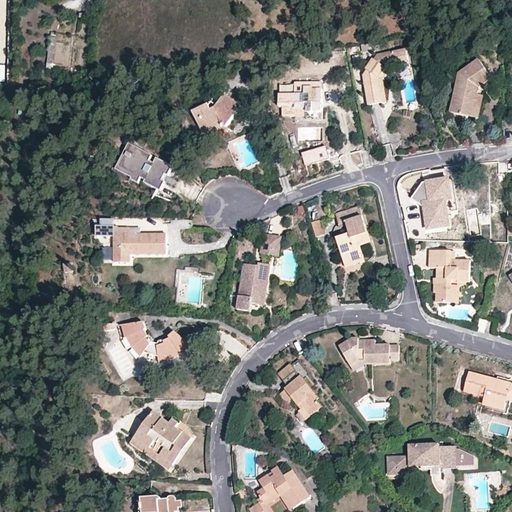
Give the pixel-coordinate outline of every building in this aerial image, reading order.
[(53,63),(55,45),(49,45),(47,63),(53,63)] [(409,61),(407,51),(378,55),(375,60),(373,59),(366,70),(367,71),(363,76),(368,106),(383,104),(379,80),(379,79),(380,80),(385,70),(386,69),(387,69),(386,65),(409,61)] [(459,73),(457,82),(460,83),(458,93),(455,92),(450,114),(472,117),(476,95),(478,95),(479,88),(492,79),(478,60),(459,73)] [(389,72),(385,70),(380,80),(383,81),(389,72)] [(322,113),(322,90),(313,90),(313,88),(305,88),(305,95),(295,95),(295,119),(305,119),(305,113),(307,113),(308,114),(309,115),(310,115),(312,114),(313,113),(322,113)] [(218,106),(225,96),(209,93),(209,95),(211,96),(212,98),(212,101),(212,103),(218,106)] [(227,128),(243,106),(226,95),(226,96),(225,96),(218,106),(216,109),(212,111),(209,106),(194,113),(205,135),(224,126),(227,128)] [(484,96),(478,95),(476,95),(472,117),(479,119),(484,96)] [(224,126),(205,135),(205,143),(231,130),(227,128),(224,126)] [(116,170),(132,179),(134,175),(122,169),(134,147),(129,145),(116,170)] [(153,156),(134,147),(122,169),(134,175),(132,179),(131,181),(139,183),(141,179),(145,182),(144,184),(160,192),(165,183),(163,181),(166,176),(168,177),(173,167),(158,159),(154,164),(151,162),(153,156)] [(453,179),(449,180),(451,200),(444,201),(446,215),(448,215),(457,214),(453,179)] [(451,200),(449,180),(424,183),(421,187),(428,191),(428,192),(429,203),(425,204),(423,207),(424,210),(426,221),(427,229),(449,226),(448,215),(446,215),(444,201),(451,200)] [(419,204),(428,192),(428,191),(421,187),(412,199),(419,204)] [(297,217),(305,215),(303,207),(295,209),(297,217)] [(362,216),(358,207),(334,214),(338,225),(345,223),(347,228),(350,227),(348,221),(362,216)] [(369,243),(362,216),(348,221),(350,227),(347,228),(349,234),(336,239),(342,259),(351,257),(354,265),(364,262),(359,246),(369,243)] [(190,220),(183,220),(177,220),(176,227),(190,228),(190,220)] [(315,221),(308,224),(313,238),(320,236),(315,221)] [(113,262),(131,262),(131,255),(167,255),(166,233),(140,233),(135,233),(135,229),(128,229),(128,227),(117,227),(117,226),(114,226),(100,226),(96,226),(96,236),(114,236),(113,249),(113,262)] [(279,257),(282,238),(263,235),(260,254),(279,257)] [(113,262),(113,249),(104,249),(104,262),(113,262)] [(455,260),(455,252),(429,251),(428,269),(436,269),(435,279),(433,279),(432,285),(433,285),(433,294),(436,294),(436,303),(451,304),(452,286),(452,282),(458,282),(458,284),(469,283),(470,261),(455,260)] [(345,268),(354,265),(351,257),(342,259),(345,268)] [(72,264),(63,265),(65,273),(73,271),(72,264)] [(265,296),(270,266),(259,264),(258,268),(254,268),(254,267),(243,265),(235,308),(250,312),(252,303),(255,304),(265,296)] [(460,287),(452,286),(451,304),(459,304),(460,287)] [(264,305),(265,296),(255,304),(264,305)] [(202,339),(203,327),(179,325),(178,329),(169,337),(169,339),(163,341),(163,340),(157,342),(158,343),(152,342),(152,338),(149,335),(147,336),(144,331),(146,330),(143,322),(124,325),(128,337),(129,337),(134,346),(139,352),(138,353),(141,356),(144,353),(159,357),(159,360),(170,356),(170,357),(180,353),(191,346),(192,339),(202,339)] [(126,338),(132,348),(134,346),(129,337),(128,337),(126,338)] [(390,361),(390,345),(379,345),(379,350),(376,349),(376,345),(375,341),(358,340),(358,338),(352,339),(339,346),(351,367),(362,361),(364,365),(390,365),(390,361)] [(398,345),(390,345),(390,361),(398,361),(398,345)] [(140,357),(141,356),(138,353),(139,352),(134,346),(132,348),(140,357)] [(192,347),(191,346),(180,353),(181,355),(182,356),(192,347)] [(298,359),(290,365),(295,372),(300,378),(301,377),(307,372),(298,359)] [(354,372),(364,365),(362,361),(351,367),(354,372)] [(295,372),(290,365),(290,364),(278,373),(278,374),(283,382),(295,372)] [(300,378),(295,372),(283,382),(288,386),(300,378)] [(504,411),(510,387),(502,384),(502,381),(469,373),(464,393),(484,399),(482,405),(504,411)] [(281,383),(283,382),(278,374),(275,375),(281,383)] [(301,377),(300,378),(288,386),(285,389),(286,390),(280,395),(288,405),(292,402),(294,400),(302,410),(299,412),(305,421),(314,415),(322,408),(316,400),(319,398),(301,377)] [(511,405),(511,387),(510,387),(504,411),(482,405),(481,410),(505,417),(509,405),(511,405)] [(292,402),(299,412),(302,410),(294,400),(292,402)] [(332,421),(322,408),(314,415),(324,427),(332,421)] [(173,465),(192,438),(183,432),(176,427),(179,424),(173,419),(170,424),(164,419),(165,419),(153,411),(135,438),(150,449),(155,441),(165,448),(159,456),(173,465)] [(168,471),(173,465),(159,456),(150,449),(135,438),(130,444),(168,471)] [(442,446),(410,445),(410,457),(388,457),(387,474),(407,475),(407,460),(410,460),(410,461),(421,461),(421,467),(432,468),(432,471),(441,472),(441,468),(475,469),(475,459),(461,451),(442,451),(442,446)] [(310,497),(293,471),(284,477),(278,467),(259,481),(263,488),(257,492),(260,497),(256,500),(258,503),(249,509),(250,511),(270,511),(267,507),(280,497),(291,511),(310,497)] [(142,511),(176,511),(178,511),(178,507),(181,507),(181,501),(176,501),(176,500),(175,498),(174,497),(172,496),(170,496),(168,498),(161,499),(160,497),(159,497),(142,498),(142,503),(140,503),(141,510),(142,511)]
